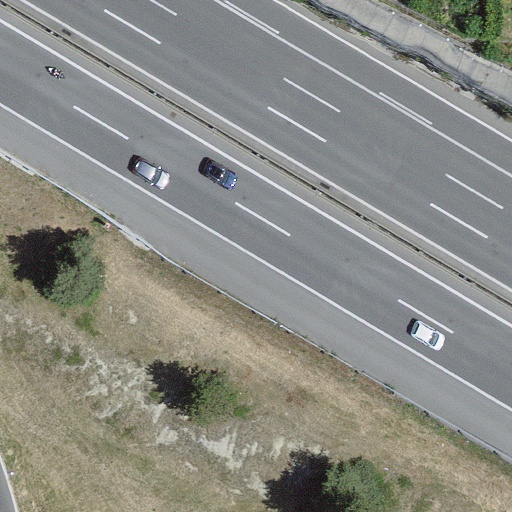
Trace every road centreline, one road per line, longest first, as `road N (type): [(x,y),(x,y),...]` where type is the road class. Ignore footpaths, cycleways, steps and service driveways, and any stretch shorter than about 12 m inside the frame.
road 1 (motorway): [(0,62),(511,368)]
road 2 (motorway): [(447,195),(118,0)]
